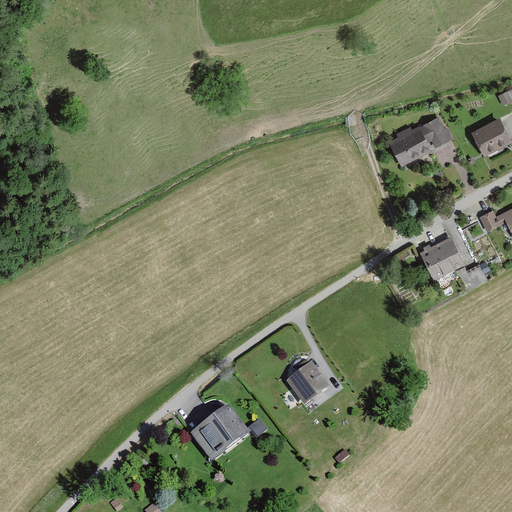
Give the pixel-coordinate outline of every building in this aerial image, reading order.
[(511,89),(498,97),(504,107),(511,103),(511,89)] [(443,132),(436,119),(411,132),(409,129),(395,136),(397,140),(388,144),(400,168),(429,153),(426,145),(430,143),(434,150),(453,140),(447,129),(443,132)] [(511,145),(498,120),(470,135),(483,159),(511,145)] [(511,209),(495,219),(491,212),(478,219),(486,233),(504,224),(511,238),(511,209)] [(464,265),(450,239),(429,250),(428,247),(422,250),(423,252),(419,254),(433,281),(464,265)] [(326,389),(309,366),(285,384),(302,407),(326,389)] [(244,432),(225,408),(188,438),(210,466),(251,433),(256,439),(265,431),(257,421),(244,432)]
